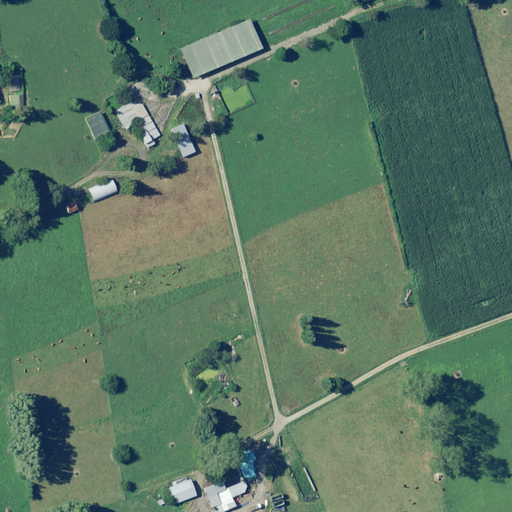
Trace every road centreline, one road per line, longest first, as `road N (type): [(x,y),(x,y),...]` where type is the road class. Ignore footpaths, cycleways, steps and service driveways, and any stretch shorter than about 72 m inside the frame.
road 1 (track): [(202,81),(281,425),(317,511)]
road 2 (track): [(247,440),(406,356),(511,321)]
road 3 (track): [(0,227),(141,172),(202,81)]
road 4 (track): [(202,81),(357,0)]
